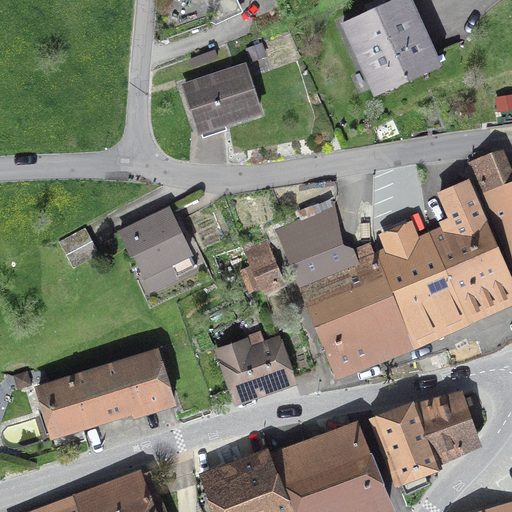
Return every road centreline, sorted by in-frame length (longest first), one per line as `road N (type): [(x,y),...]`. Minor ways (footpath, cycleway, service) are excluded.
road 1 (tertiary): [(511,367),(244,418),(0,497)]
road 2 (residential): [(511,136),(266,176),(136,168)]
road 3 (residential): [(147,0),(136,168)]
road 4 (residential): [(136,168),(0,168)]
road 5 (tertiary): [(434,511),(511,412)]
